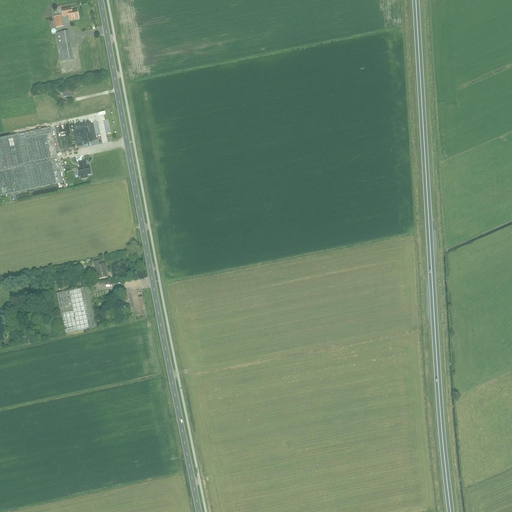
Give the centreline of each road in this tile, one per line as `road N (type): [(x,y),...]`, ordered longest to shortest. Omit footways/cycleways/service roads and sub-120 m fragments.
road 1 (tertiary): [(198,511),(100,0)]
road 2 (trunk): [(450,511),(415,0)]
